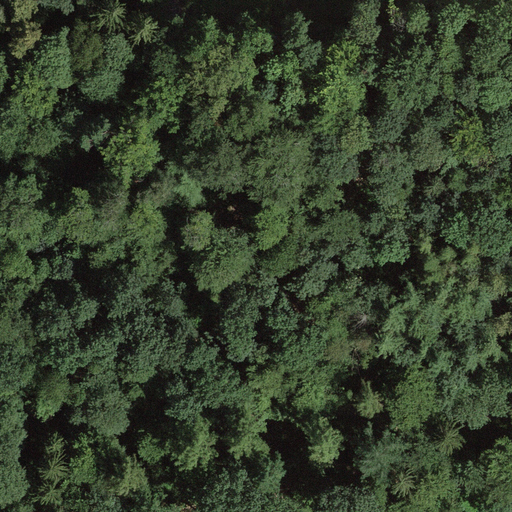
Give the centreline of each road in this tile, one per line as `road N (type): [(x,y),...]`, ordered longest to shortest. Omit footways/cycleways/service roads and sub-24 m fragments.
road 1 (track): [(0,418),(118,439),(297,438),(465,411),(511,413)]
road 2 (track): [(168,0),(145,73),(81,158),(0,408)]
